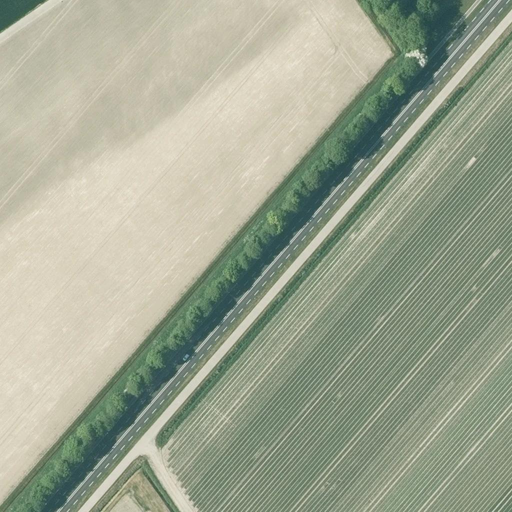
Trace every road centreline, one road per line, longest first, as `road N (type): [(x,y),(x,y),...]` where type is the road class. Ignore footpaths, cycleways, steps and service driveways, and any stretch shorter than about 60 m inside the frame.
road 1 (primary): [(59,511),(501,0)]
road 2 (unclassified): [(83,511),(511,17)]
